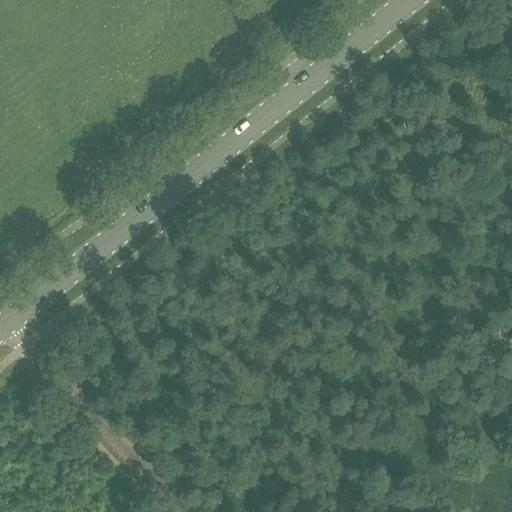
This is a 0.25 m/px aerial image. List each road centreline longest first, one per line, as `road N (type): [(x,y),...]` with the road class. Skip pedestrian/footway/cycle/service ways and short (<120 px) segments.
road 1 (unknown): [(511,54),(82,409),(0,449)]
road 2 (tertiary): [(0,327),(412,0)]
road 3 (track): [(2,325),(177,511)]
